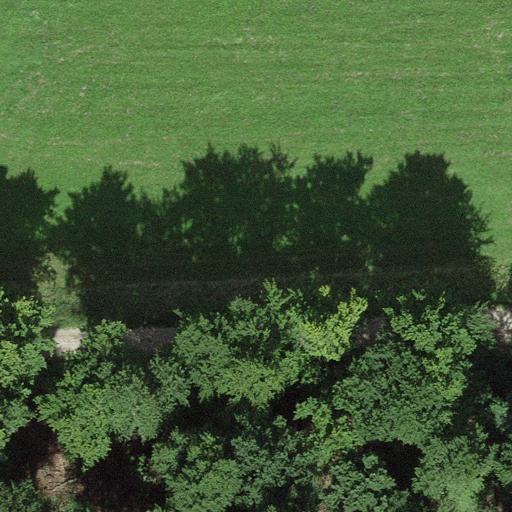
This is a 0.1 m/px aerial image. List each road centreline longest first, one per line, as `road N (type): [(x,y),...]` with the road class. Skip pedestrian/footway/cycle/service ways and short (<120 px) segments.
road 1 (track): [(0,341),(511,322)]
road 2 (track): [(0,450),(146,511)]
